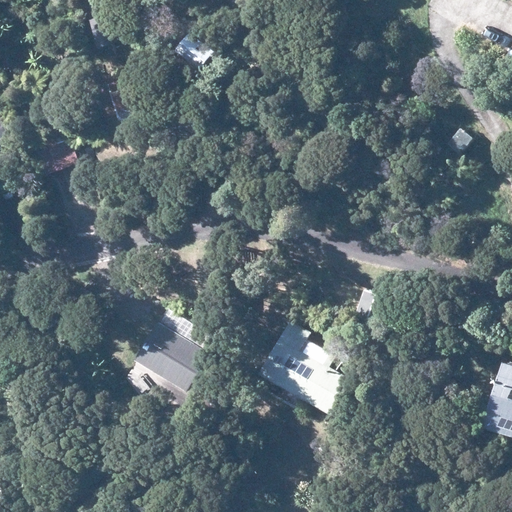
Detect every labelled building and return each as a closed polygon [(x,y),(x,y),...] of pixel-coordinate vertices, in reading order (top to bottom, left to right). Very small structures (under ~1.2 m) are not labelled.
[(92,13),(102,43),(130,34),(120,4),(92,13)] [(123,110),(143,103),(134,74),(113,82),(123,110)] [(0,142),(14,137),(0,99),(0,142)] [(449,138),(463,152),(475,139),(461,126),(449,138)] [(49,172),(80,159),(70,136),(39,148),(49,172)] [(378,333),(389,292),(364,285),(352,326),(378,333)] [(261,369),(333,410),(365,354),(340,339),(329,358),(302,343),(313,324),(293,313),(261,369)] [(213,349),(161,319),(137,359),(190,389),(213,349)] [(488,420),(511,426),(511,354),(506,353),(488,420)]
